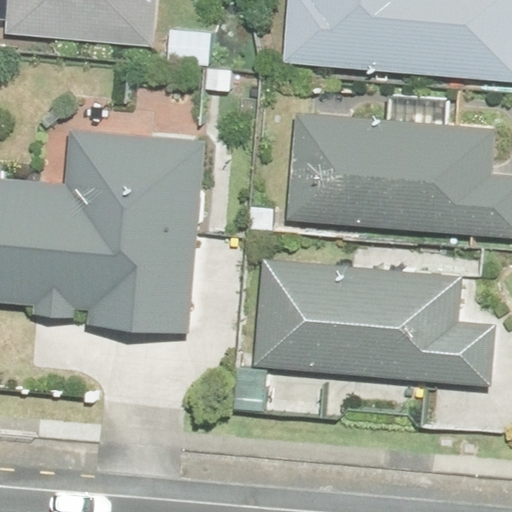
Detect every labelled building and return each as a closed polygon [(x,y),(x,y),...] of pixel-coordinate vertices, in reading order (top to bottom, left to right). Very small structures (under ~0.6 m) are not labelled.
[(0,0),(0,77),(101,87),(107,0),(0,0)] [(483,14),(381,7),(381,0),(247,0),(240,97),(342,104),(477,113),(483,14)] [(223,36),(177,32),(173,71),(219,76),(223,36)] [(471,166),(246,152),(239,267),(464,281),(471,166)] [(0,353),(135,366),(146,254),(153,184),(31,171),(25,223),(0,220),(0,353)] [(425,311),(215,293),(206,399),(416,416),(425,311)]
